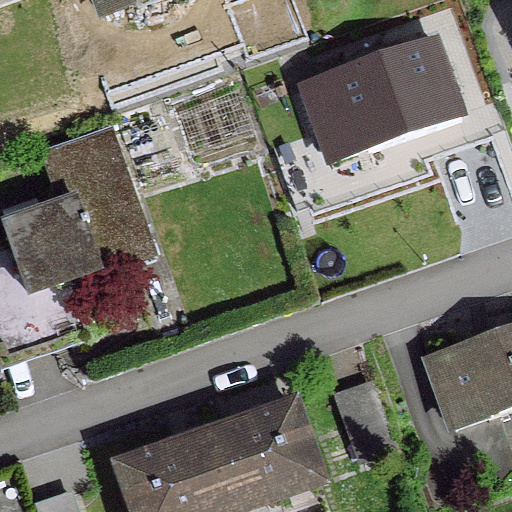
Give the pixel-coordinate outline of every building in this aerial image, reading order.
[(91,0),(98,18),(133,5),(131,0),(91,0)] [(428,46),(301,91),(315,134),(352,121),(364,155),(455,123),(428,46)] [(1,218),(5,229),(1,230),(8,249),(0,252),(0,346),(77,319),(64,282),(93,272),(89,261),(144,241),(106,138),(41,161),(59,210),(27,222),(19,211),(1,218)] [(511,332),(425,364),(442,411),(476,399),(484,423),(511,413),(511,332)] [(367,393),(334,404),(356,465),(388,454),(367,393)] [(316,487),(289,410),(202,441),(227,511),(244,511),(278,500),(282,511),(320,511),(312,488),(316,487)] [(227,511),(202,441),(115,471),(129,511),(227,511)] [(70,511),(66,498),(33,510),(33,511),(70,511)]
